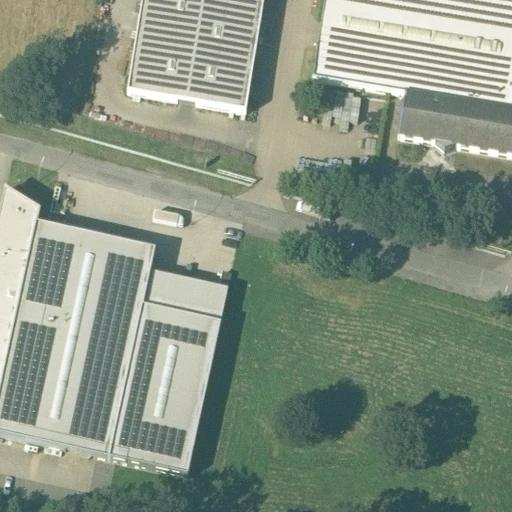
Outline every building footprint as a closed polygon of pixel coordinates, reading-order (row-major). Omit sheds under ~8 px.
[(262,0),(141,0),(126,96),(245,114),(262,0)] [(511,86),(511,0),(323,0),(309,87),(402,101),(507,116),(511,86)] [(511,117),(507,116),(402,101),(396,141),(433,147),(442,158),(452,151),(511,160),(511,117)] [(0,399),(35,229),(39,214),(3,192),(0,203),(0,399)] [(153,253),(35,229),(0,399),(0,439),(186,478),(218,326),(141,310),(153,253)]
